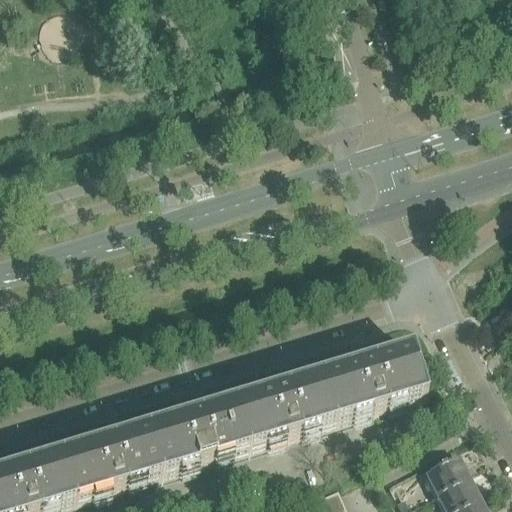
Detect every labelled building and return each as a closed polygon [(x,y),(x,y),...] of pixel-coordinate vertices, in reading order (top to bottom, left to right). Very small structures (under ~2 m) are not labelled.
[(408,363),(357,378),(321,389),(335,436),(422,409),(408,363)] [(321,389),(271,404),(234,415),(248,462),(335,436),(321,389)] [(234,415),(183,431),(147,442),(161,488),(248,462),(234,415)] [(147,442),(95,458),(61,468),(73,511),(83,511),(161,488),(147,442)] [(434,503),(468,485),(458,466),(424,483),(434,503)] [(0,486),(0,511),(73,511),(61,468),(0,486)] [(468,485),(434,503),(439,511),(469,511),(479,507),(468,485)] [(335,511),(340,510),(335,499),(310,510),(311,511),(335,511)]
